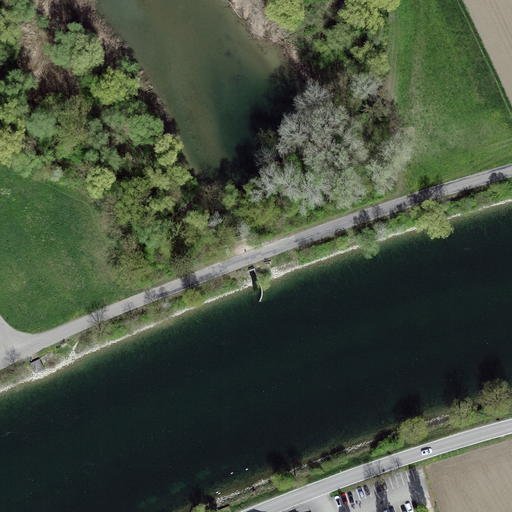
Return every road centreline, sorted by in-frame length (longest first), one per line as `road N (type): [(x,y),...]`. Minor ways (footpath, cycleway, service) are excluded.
road 1 (unclassified): [(18,353),(286,243),(511,170)]
road 2 (tertiary): [(258,511),(511,426)]
